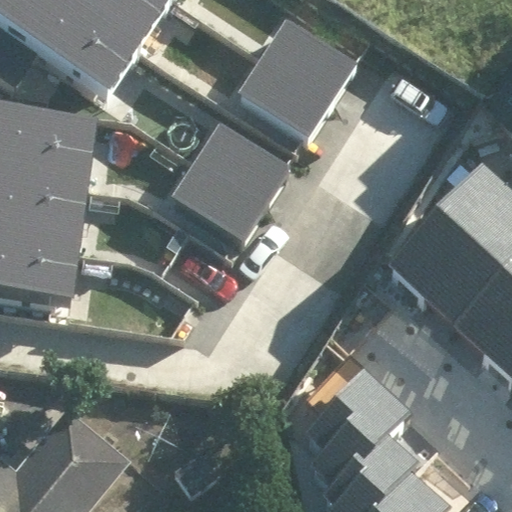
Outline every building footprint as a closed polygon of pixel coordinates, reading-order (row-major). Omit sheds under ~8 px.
[(0,0),(0,15),(127,89),(178,0),(0,0)] [(291,20),(248,94),(313,132),(357,57),(291,20)] [(511,92),(495,111),(511,126),(511,92)] [(0,116),(0,302),(81,312),(103,128),(0,116)] [(222,123),(178,196),(250,238),(293,165),(222,123)] [(511,379),(511,189),(484,164),(389,268),(511,379)] [(411,410),(365,368),(307,431),(323,446),(309,461),(331,481),(322,492),(334,502),(324,511),(445,511),(452,506),(408,471),(419,461),(385,434),(411,410)] [(0,511),(94,511),(123,475),(14,391),(4,391),(4,467),(0,466),(0,511)]
